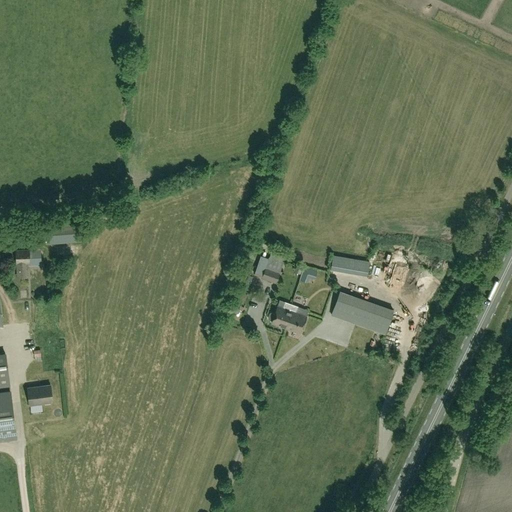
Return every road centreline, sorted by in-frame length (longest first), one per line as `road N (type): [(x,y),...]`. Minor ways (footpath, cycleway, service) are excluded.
road 1 (unclassified): [(356,511),(511,190)]
road 2 (primary): [(389,511),(511,257)]
road 3 (unclassified): [(441,511),(458,447),(511,327)]
road 4 (unknown): [(21,447),(11,325),(0,289)]
